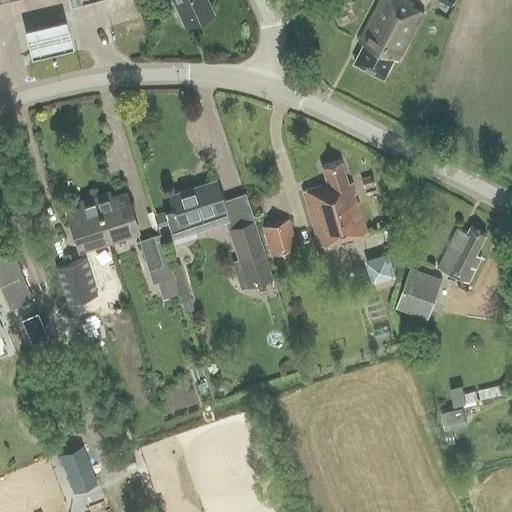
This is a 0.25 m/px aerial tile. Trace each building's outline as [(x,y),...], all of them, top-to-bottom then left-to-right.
[(173,0),(181,18),(190,15),(192,22),(213,13),(206,0),(173,0)] [(326,14),(354,1),(353,0),(320,0),(319,0),(326,14)] [(399,61),(424,12),(412,5),(413,2),(408,0),(381,0),(360,41),(365,43),(355,63),(385,78),(395,59),(399,61)] [(66,26),(25,36),(32,63),(72,53),(66,26)] [(352,182),(348,183),(341,161),(322,166),(327,183),(303,191),(320,246),(367,232),(352,182)] [(372,175),(362,179),(364,188),(375,185),(372,175)] [(216,180),(169,195),(174,208),(164,211),(172,234),(228,216),(216,180)] [(110,192),(95,197),(109,242),(138,232),(125,192),(111,197),(110,192)] [(109,242),(95,197),(80,202),(81,207),(67,211),(80,251),(109,242)] [(273,278),(255,220),(228,228),(247,286),(273,278)] [(298,252),(289,220),(263,227),(273,260),(298,252)] [(477,254),(487,234),(471,226),(468,232),(458,227),(438,267),(469,283),(482,257),(477,254)] [(156,236),(140,241),(150,271),(165,267),(156,236)] [(395,250),(372,257),(378,281),(402,274),(395,250)] [(98,293),(86,257),(58,266),(70,302),(98,293)] [(165,267),(150,271),(154,284),(169,279),(165,267)] [(428,318),(442,279),(411,267),(397,306),(428,318)] [(25,315),(37,311),(21,273),(0,280),(0,285),(10,309),(20,305),(25,315)] [(184,277),(176,280),(185,310),(194,308),(184,277)] [(461,283),(458,289),(467,293),(470,287),(461,283)] [(38,314),(22,320),(33,345),(48,339),(38,314)] [(451,389),(455,405),(466,403),(462,386),(451,389)] [(446,430),(467,425),(463,408),(442,413),(446,430)] [(74,493),(98,484),(84,446),(60,455),(74,493)]
